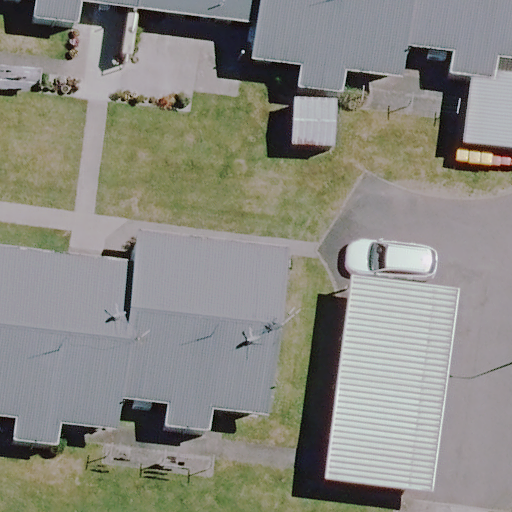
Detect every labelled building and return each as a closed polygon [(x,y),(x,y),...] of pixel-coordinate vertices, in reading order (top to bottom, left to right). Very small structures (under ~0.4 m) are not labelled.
[(31,0),(29,16),(80,22),(82,0),(88,0),(134,5),(134,0),(31,0)] [(134,0),(134,5),(255,23),(257,0),(134,0)] [(402,42),(406,0),(257,0),(255,23),(251,58),(299,64),(297,84),(343,89),(345,69),(397,74),(402,42)] [(449,71),(496,76),(498,56),(511,57),(511,0),(406,0),(402,42),(451,48),(449,71)] [(129,259),(115,397),(157,401),(154,429),(216,436),(220,400),(269,405),(285,245),(132,230),(129,259)] [(115,397),(129,259),(0,245),(0,417),(0,418),(0,421),(0,446),(60,453),(63,417),(112,422),(115,397)] [(461,289),(348,272),(317,484),(430,500),(461,289)]
